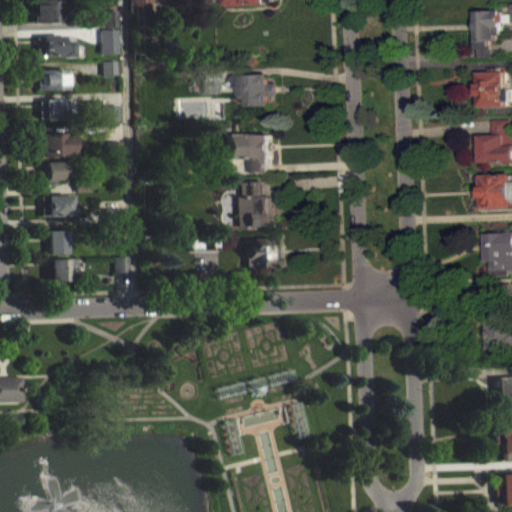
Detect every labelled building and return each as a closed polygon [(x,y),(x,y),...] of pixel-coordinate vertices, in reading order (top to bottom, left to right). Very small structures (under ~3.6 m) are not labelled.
[(59,19),(59,15),(61,15),(61,6),(63,5),(64,2),(60,1),(60,0),(33,0),(33,20),(59,19)] [(128,12),(128,0),(146,0),(146,12),(128,12)] [(227,0),(228,12),(272,11),(271,0),(227,0)] [(115,9),(101,9),(101,25),(115,25),(115,9)] [(500,40),(478,40),(477,9),(504,9),(504,34),(499,34),(500,40)] [(116,27),(102,27),(102,40),(116,41),(116,27)] [(71,40),(64,40),(64,36),(61,36),(61,34),(39,34),(39,37),(34,37),(34,53),(39,53),(40,54),(58,54),(58,56),(71,56),(71,40)] [(114,60),(100,60),(100,73),(114,73),(114,60)] [(99,81),(115,81),(115,67),(99,67),(99,81)] [(65,88),(64,68),(35,68),(36,88),(65,88)] [(219,68),(199,68),(200,92),(217,92),(217,83),(219,83),(219,68)] [(480,71),(481,106),(509,105),(509,93),(510,93),(509,70),(480,71)] [(270,73),(236,74),(237,89),(244,88),(244,97),(250,97),(250,105),(273,104),(273,101),(276,101),(276,77),(270,77),(270,73)] [(66,99),(41,99),(41,100),(37,100),(37,117),(40,117),(42,118),(66,118),(66,99)] [(120,110),(106,110),(105,123),(120,123),(120,110)] [(511,161),(511,118),(493,118),(494,133),(480,133),(480,139),(475,139),(476,154),(481,154),(481,161),(511,161)] [(74,153),(74,131),(42,131),(42,156),(55,156),(55,153),(74,153)] [(273,172),(272,134),(224,135),(224,156),(250,156),(250,158),(252,159),(253,173),(273,172)] [(121,157),(121,140),(107,140),(107,157),(121,157)] [(63,178),(63,172),(65,171),(65,164),(62,164),(62,160),(42,161),(43,179),(63,178)] [(479,176),(485,176),(485,174),(511,173),(511,207),(486,207),(486,205),(480,205),(480,200),(478,197),(477,183),(479,183),(479,176)] [(273,195),(262,195),(262,179),(234,179),(235,225),(273,225),(273,195)] [(69,214),(69,204),(72,204),(72,194),(44,194),(44,196),(39,196),(39,214),(69,214)] [(118,206),(105,206),(106,224),(118,224),(118,206)] [(511,227),(507,228),(508,232),(488,233),(489,259),(491,259),(491,270),(494,270),(494,275),(511,275),(511,269),(511,268),(511,227)] [(65,252),(65,239),(68,239),(68,229),(46,229),(46,252),(65,252)] [(218,248),(217,231),(188,232),(188,249),(218,248)] [(277,264),(277,246),(273,246),(273,237),(244,237),(244,266),(261,266),(261,264),(277,264)] [(126,255),(111,255),(111,271),(126,271),(126,255)] [(74,258),(46,258),(46,280),(66,280),(66,271),(74,271),(74,258)] [(490,320),(511,320),(511,350),(490,350),(490,320)] [(264,374),(266,384),(292,378),(289,368),(264,374)] [(0,375),(19,375),(20,400),(0,400),(0,375)] [(243,380),(245,389),(247,392),(250,394),(254,393),(257,392),(259,388),(259,385),(257,376),(243,380)] [(493,376),(511,376),(511,407),(494,407),(493,376)] [(213,387),(215,397),(240,390),(238,381),(213,387)] [(288,404),(297,437),(305,434),(297,402),(288,404)] [(221,420),(229,418),(237,450),(228,453),(221,420)] [(511,452),(498,452),(497,451),(492,451),(492,442),(490,442),(490,433),(496,432),(496,421),(511,420),(511,452)] [(511,472),(496,472),(496,483),(490,483),(490,495),(493,494),(493,501),(498,501),(498,504),(511,504),(511,472)]
